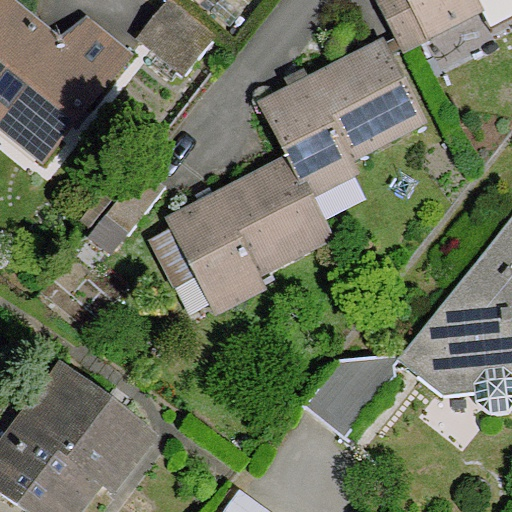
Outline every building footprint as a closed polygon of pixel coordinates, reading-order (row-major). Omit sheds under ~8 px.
[(59,48),(0,0),(0,114),(5,108),(55,149),(105,86),(59,48)] [(430,39),(409,0),(376,0),(404,53),(415,47),(430,39)] [(409,0),(430,39),(482,13),(475,0),(409,0)] [(169,4),(142,42),(188,78),(216,43),(169,4)] [(86,27),(59,48),(105,86),(127,60),(86,27)] [(265,112),(292,164),(311,199),(356,176),(349,164),(424,125),(391,60),(385,48),(265,112)] [(331,241),(311,199),(292,164),(184,220),(172,226),(219,315),(264,292),(257,280),(331,241)] [(167,191),(144,173),(135,176),(107,221),(131,239),(167,191)] [(511,231),(454,307),(511,348),(511,231)] [(511,348),(454,307),(414,356),(432,370),(426,379),(449,394),(479,391),(479,408),(494,417),(511,415),(511,348)] [(348,444),(398,380),(394,360),(328,368),(298,404),(348,444)] [(155,442),(80,386),(52,423),(44,417),(0,474),(0,493),(25,511),(80,511),(101,485),(115,495),(155,442)]
